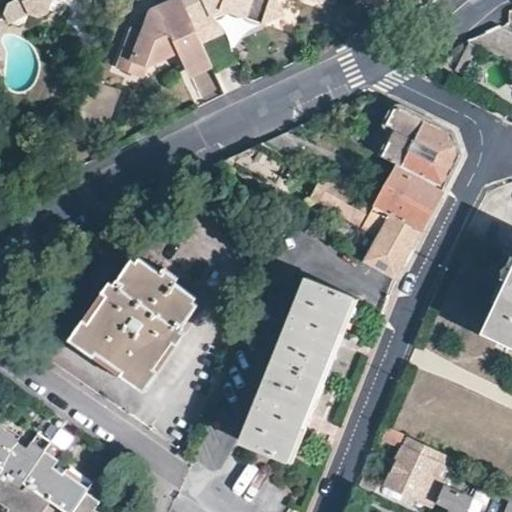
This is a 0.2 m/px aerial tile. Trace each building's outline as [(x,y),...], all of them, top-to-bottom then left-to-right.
[(0,0),(0,15),(1,15),(4,24),(24,15),(34,18),(43,14),(47,0),(0,0)] [(126,30),(112,69),(136,78),(140,66),(142,58),(170,46),(173,52),(181,68),(204,58),(175,0),(164,0),(145,8),(137,33),(126,30)] [(176,0),(197,43),(219,33),(210,15),(218,10),(260,24),(280,16),(280,13),(271,0),(176,0)] [(358,0),(391,11),(396,0),(358,0)] [(145,8),(130,16),(126,30),(137,33),(145,8)] [(482,32),(466,39),(511,61),(511,32),(497,26),(482,32)] [(140,66),(173,52),(170,46),(142,58),(140,66)] [(207,64),(204,58),(181,68),(185,74),(207,64)] [(214,73),(193,81),(201,102),(222,94),(214,73)] [(116,93),(87,83),(68,135),(78,138),(104,127),(116,93)] [(453,130),(398,103),(397,104),(374,150),(443,185),(457,159),(460,154),(453,130)] [(304,145),(282,133),(264,141),(296,159),(304,145)] [(35,168),(54,176),(59,162),(65,145),(45,138),(35,168)] [(440,190),(396,167),(376,205),(391,213),(419,229),(440,190)] [(420,230),(419,229),(391,213),(376,205),(319,172),(304,199),(372,236),(361,255),(397,276),(409,254),(421,232),(420,230)] [(200,302),(134,255),(80,334),(144,381),(200,302)] [(511,264),(481,329),(511,344),(511,264)] [(354,296),(307,277),(242,440),(288,459),(354,296)] [(398,443),(403,430),(387,422),(382,435),(398,443)] [(0,511),(13,495),(21,502),(17,508),(22,511),(50,511),(57,504),(68,511),(96,511),(107,497),(93,486),(89,491),(64,475),(61,480),(50,472),(65,452),(38,433),(24,452),(15,446),(18,441),(0,428),(0,511)] [(444,481),(448,472),(454,459),(407,436),(386,480),(433,504),(434,501),(444,481)] [(455,475),(462,460),(455,456),(454,459),(448,472),(455,475)] [(444,481),(434,501),(445,506),(442,511),(465,511),(474,495),(444,481)] [(511,511),(511,493),(503,511),(511,511)]
